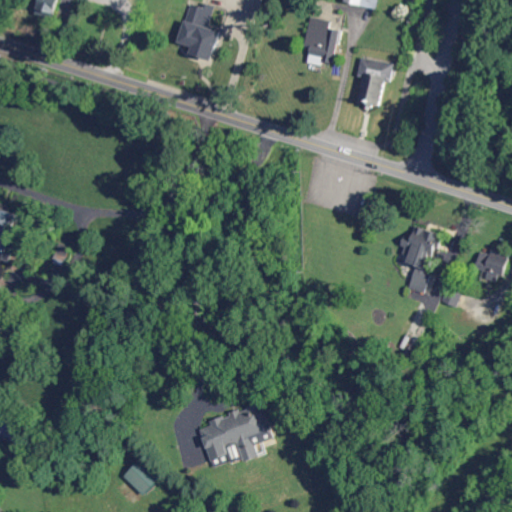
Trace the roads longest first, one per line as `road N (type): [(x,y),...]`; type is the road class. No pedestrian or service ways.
road 1 (secondary): [(0,43),(511,205)]
road 2 (residential): [(415,174),(457,0)]
